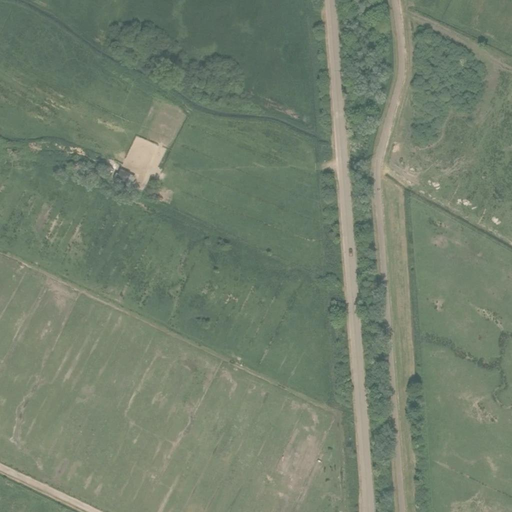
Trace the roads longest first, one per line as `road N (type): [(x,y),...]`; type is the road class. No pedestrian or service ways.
road 1 (unknown): [(407,511),(389,229),(378,180),(406,67),(395,0)]
road 2 (unclassified): [(368,511),(329,0)]
